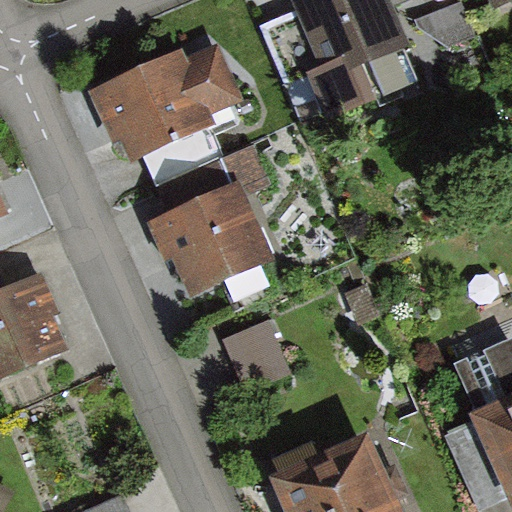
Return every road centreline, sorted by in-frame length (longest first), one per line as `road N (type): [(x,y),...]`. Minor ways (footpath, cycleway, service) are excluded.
road 1 (residential): [(218,511),(15,51)]
road 2 (residential): [(133,0),(15,51)]
